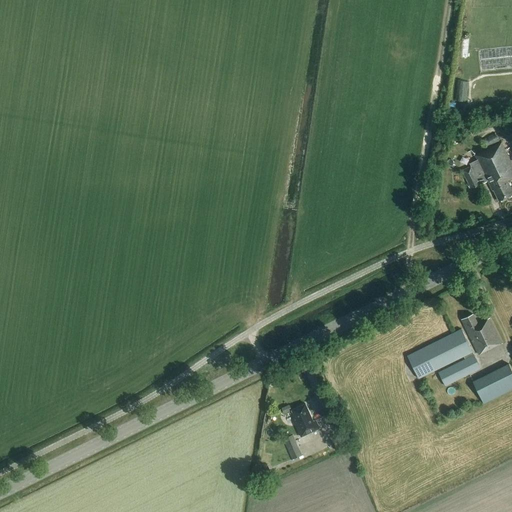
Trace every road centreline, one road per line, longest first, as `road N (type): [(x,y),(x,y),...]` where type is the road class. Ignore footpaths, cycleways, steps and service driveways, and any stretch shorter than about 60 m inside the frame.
road 1 (primary): [(0,492),(511,241)]
road 2 (track): [(407,253),(447,0)]
